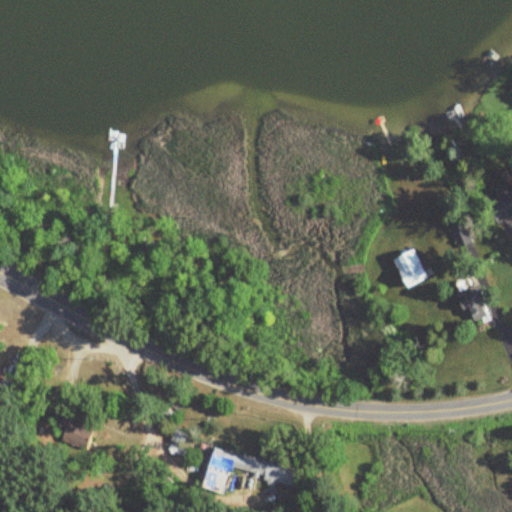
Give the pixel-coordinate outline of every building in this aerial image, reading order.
[(511,210),(511,189),(509,185),(499,192),(511,210)] [(399,261),(414,289),(435,278),(420,250),(399,261)] [(470,309),(479,322),(496,311),(473,275),(456,287),(470,309)] [(0,400),(4,402),(15,383),(0,374),(0,400)] [(99,428),(66,416),(58,439),(91,450),(99,428)] [(300,487),(304,470),(215,449),(206,488),(223,492),(228,470),(300,487)]
